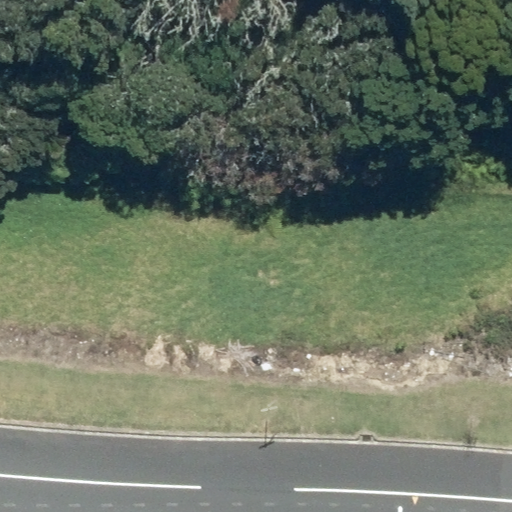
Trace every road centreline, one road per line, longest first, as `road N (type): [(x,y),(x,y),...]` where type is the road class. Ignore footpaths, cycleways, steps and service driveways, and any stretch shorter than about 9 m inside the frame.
road 1 (residential): [(254,508),(511,503)]
road 2 (residential): [(0,479),(254,508)]
